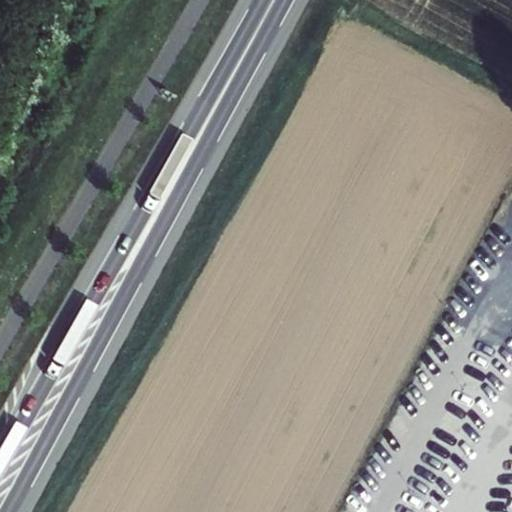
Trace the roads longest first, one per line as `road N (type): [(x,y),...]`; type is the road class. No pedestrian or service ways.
road 1 (primary): [(7,511),(228,82)]
road 2 (primary): [(228,82),(0,463)]
